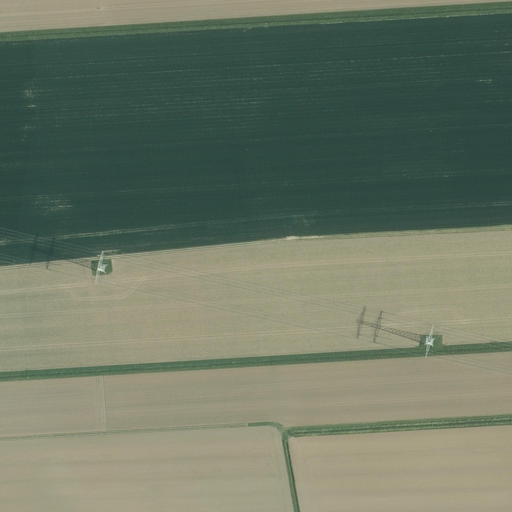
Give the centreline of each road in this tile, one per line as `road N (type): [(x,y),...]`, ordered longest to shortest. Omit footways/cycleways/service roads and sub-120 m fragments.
road 1 (track): [(0,268),(511,228)]
road 2 (track): [(0,438),(511,415)]
